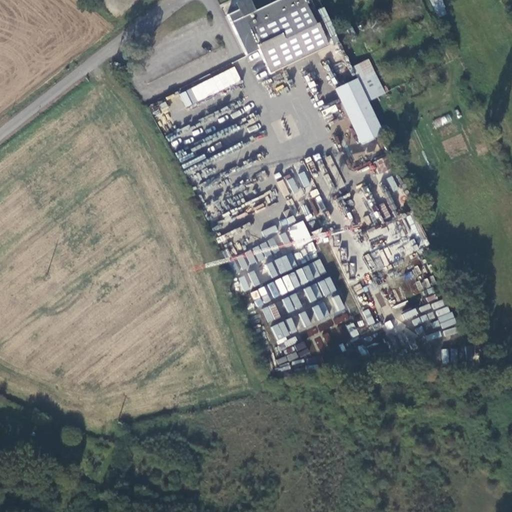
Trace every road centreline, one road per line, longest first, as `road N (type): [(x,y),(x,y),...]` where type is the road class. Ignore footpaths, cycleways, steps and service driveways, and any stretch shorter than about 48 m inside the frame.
road 1 (unclassified): [(0,138),(177,0)]
road 2 (unknown): [(124,41),(149,81),(235,50),(209,0)]
